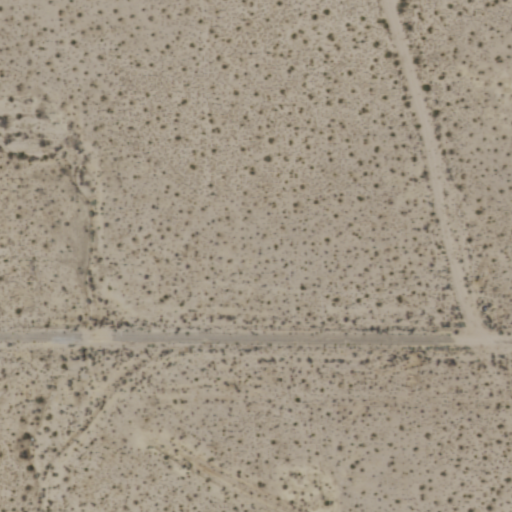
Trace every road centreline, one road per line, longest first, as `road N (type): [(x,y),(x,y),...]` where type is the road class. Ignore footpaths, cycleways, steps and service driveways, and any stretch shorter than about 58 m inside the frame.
road 1 (residential): [(511,344),(0,340)]
road 2 (track): [(511,433),(480,344),(392,0)]
